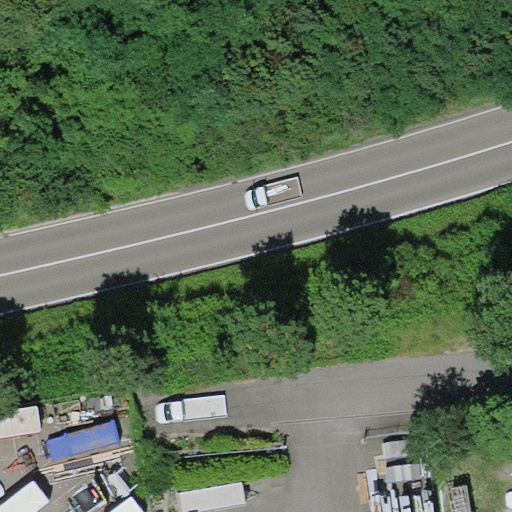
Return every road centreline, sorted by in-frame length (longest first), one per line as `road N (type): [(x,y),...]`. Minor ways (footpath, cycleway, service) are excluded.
road 1 (primary): [(0,270),(511,146)]
road 2 (unknown): [(511,367),(427,373),(366,396),(346,422),(334,459),(329,511)]
